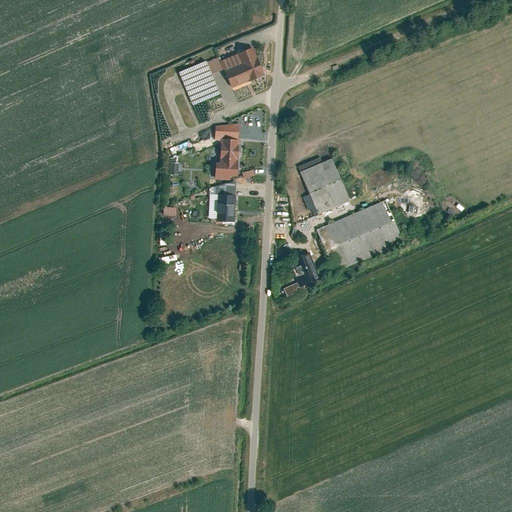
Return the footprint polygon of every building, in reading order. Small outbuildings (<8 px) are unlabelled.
[(218,56),(208,60),(212,71),(222,67),(233,92),(267,78),(253,45),(219,59),(218,56)] [(205,59),(178,70),(192,104),(219,93),(205,59)] [(215,125),(191,135),(198,151),(216,143),(214,140),(219,140),(219,161),(213,161),(213,178),(229,178),(229,174),(237,174),(237,125),(215,125)] [(331,157),(299,171),(317,214),(350,200),(331,157)] [(179,163),(168,162),(168,174),(179,175),(179,163)] [(235,194),(216,193),(215,220),(234,221),(235,194)] [(384,199),(315,229),(333,271),(402,241),(384,199)] [(309,250),(291,257),(302,285),(320,278),(309,250)]
